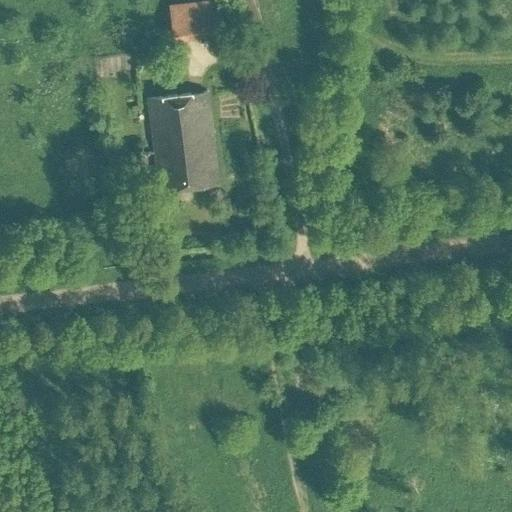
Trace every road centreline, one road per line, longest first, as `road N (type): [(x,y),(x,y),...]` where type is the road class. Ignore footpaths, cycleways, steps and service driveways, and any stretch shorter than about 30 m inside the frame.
road 1 (track): [(297,266),(0,304)]
road 2 (track): [(304,511),(271,353),(297,266)]
road 3 (unknown): [(297,266),(239,30)]
road 4 (track): [(511,241),(297,266)]
